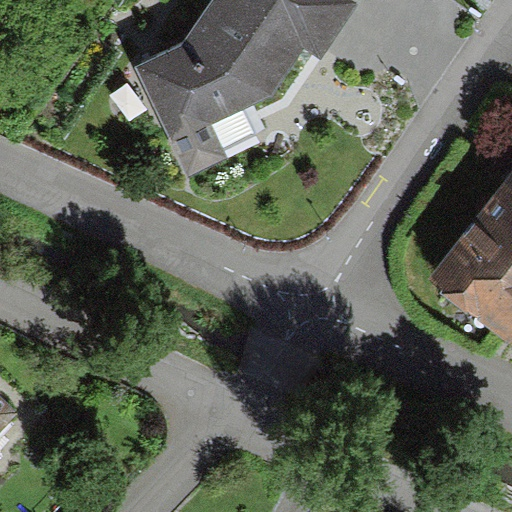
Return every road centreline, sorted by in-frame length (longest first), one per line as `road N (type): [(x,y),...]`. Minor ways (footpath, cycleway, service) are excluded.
road 1 (residential): [(0,176),(511,415)]
road 2 (residential): [(459,511),(0,297)]
